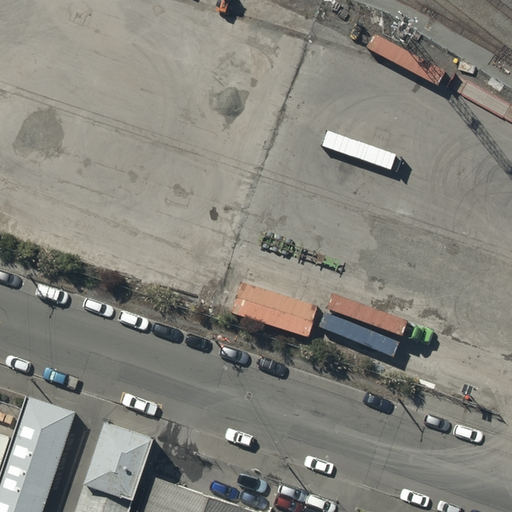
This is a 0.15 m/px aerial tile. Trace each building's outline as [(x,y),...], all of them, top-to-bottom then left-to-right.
[(91,0),(59,100),(57,99),(5,79),(0,93),(0,95),(52,116),(24,204),(394,328),(384,357),(511,400),(511,85),(396,17),(344,0),(91,0)] [(30,399),(0,489),(0,511),(43,511),(76,415),(30,399)] [(155,442),(107,426),(85,490),(133,506),(155,442)] [(254,511),(165,483),(155,511),(254,511)] [(77,511),(131,511),(133,506),(85,490),(77,511)]
